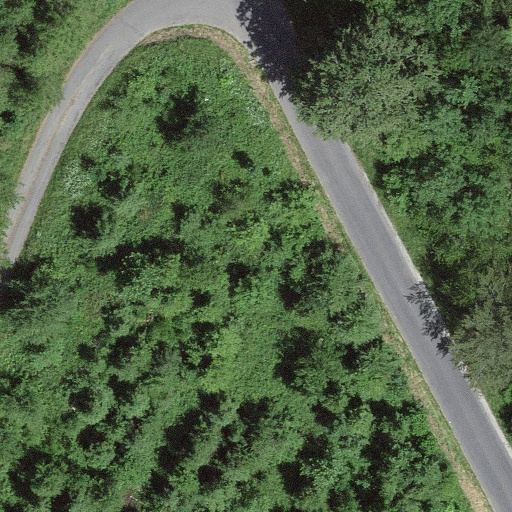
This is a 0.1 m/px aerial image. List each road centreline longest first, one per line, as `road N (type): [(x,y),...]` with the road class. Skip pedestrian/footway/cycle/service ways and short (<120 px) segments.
road 1 (unclassified): [(511,507),(243,0)]
road 2 (track): [(195,0),(138,28),(102,61),(66,120),(0,274)]
